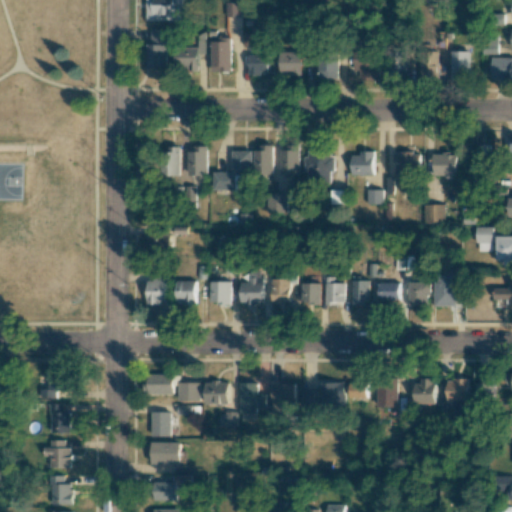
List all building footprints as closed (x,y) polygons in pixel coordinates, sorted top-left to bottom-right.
[(183,0),(147,0),(148,19),(183,20),(183,0)] [(242,16),(242,1),(227,2),(227,17),(242,16)] [(167,66),(166,29),(151,29),(151,44),(146,44),(146,66),(167,66)] [(199,47),(177,47),(178,71),(200,70),(199,53),(206,53),(206,31),(199,32),(199,47)] [(233,38),(213,38),(213,72),(233,71),(233,38)] [(482,53),(497,54),(498,39),(482,39),(482,53)] [(251,73),(269,73),(269,48),(258,48),(258,54),(250,54),(251,73)] [(420,78),(438,78),(439,51),(421,50),(420,78)] [(470,51),(451,50),(451,79),(470,79),(470,51)] [(280,51),(281,76),(302,75),(302,51),(280,51)] [(374,51),(354,51),(354,70),(360,69),(360,79),(379,79),(379,66),(374,66),(374,51)] [(407,51),(388,51),(387,78),(406,78),(407,51)] [(511,56),(491,57),(492,79),(511,78),(511,56)] [(318,78),(338,78),(338,57),(318,57),(318,78)] [(180,176),(181,145),(167,145),(166,175),(180,176)] [(274,174),(274,146),(254,147),(255,175),(274,174)] [(299,174),(300,146),(281,146),(281,174),(299,174)] [(188,148),(188,175),(208,175),(207,147),(188,148)] [(473,149),(473,173),(487,173),(488,149),(473,149)] [(252,151),(233,151),(233,172),(214,172),(214,189),(243,189),(243,175),(252,175),(252,151)] [(306,171),(309,171),(308,181),(333,182),(334,151),(306,151),(306,171)] [(374,174),(373,152),(352,152),(352,175),(374,174)] [(402,162),(402,178),(420,179),(420,152),(394,152),(394,162),(402,162)] [(457,175),(457,153),(434,153),(434,175),(457,175)] [(345,189),(332,189),(332,203),(345,204),(345,189)] [(383,189),(368,189),(367,203),(383,204),(383,189)] [(287,193),(268,193),(268,212),(287,212),(287,193)] [(445,204),(425,204),(425,224),(445,224),(445,204)] [(479,250),(494,250),(495,226),(479,226),(479,250)] [(146,251),(170,252),(171,235),(147,233),(146,251)] [(508,259),(508,266),(511,265),(511,235),(500,235),(499,259),(508,259)] [(240,282),(248,282),(248,270),(260,270),(260,278),(262,278),(263,303),(241,304),(240,282)] [(154,272),(153,281),(148,281),(148,306),(168,306),(168,273),(154,272)] [(435,305),(457,304),(457,274),(435,274),(435,305)] [(270,279),(270,302),(288,302),(288,279),(270,279)] [(177,280),(177,303),(197,303),(197,280),(177,280)] [(211,281),(211,303),(231,302),(231,281),(211,281)] [(353,281),(353,303),(369,303),(369,281),(353,281)] [(496,288),(496,308),(511,308),(511,281),(511,288),(496,288)] [(302,283),(302,303),(320,302),(320,282),(302,283)] [(325,283),(326,303),(344,303),(344,282),(325,283)] [(378,282),(378,303),(388,303),(388,300),(400,300),(400,282),(378,282)] [(409,282),(409,306),(429,306),(429,297),(432,297),(432,282),(409,282)] [(47,369),(47,378),(51,378),(51,390),(74,389),(73,368),(47,369)] [(149,373),(149,394),(174,394),(174,373),(149,373)] [(398,406),(378,406),(378,378),(398,378),(398,406)] [(449,381),(449,402),(470,402),(470,378),(455,378),(455,381),(449,381)] [(437,383),(437,402),(416,403),(416,384),(421,384),(421,379),(433,379),(433,383),(437,383)] [(206,382),(206,404),(230,404),(230,383),(221,383),(221,380),(214,380),(214,383),(206,382)] [(180,382),(180,400),(201,401),(202,382),(180,382)] [(273,383),(273,400),(298,399),(297,382),(273,383)] [(323,383),(367,382),(367,399),(324,399),(323,383)] [(494,382),(494,399),(476,400),(476,382),(494,382)] [(238,384),(239,410),(259,410),(258,383),(238,384)] [(319,388),(303,389),(303,406),(320,406),(319,388)] [(51,431),(73,431),(73,420),(70,420),(70,412),(65,412),(65,404),(51,404),(51,431)] [(152,411),(152,435),(170,435),(170,411),(152,411)] [(238,426),(238,412),(221,412),(221,426),(238,426)] [(72,467),(72,447),(66,447),(66,440),(52,439),(52,446),(45,446),(45,456),(51,456),(51,466),(72,467)] [(181,442),(152,442),(152,464),(180,464),(181,442)] [(72,504),(73,483),(65,483),(65,475),(52,475),(51,504),(72,504)] [(176,500),(176,481),(154,481),(154,500),(176,500)]
